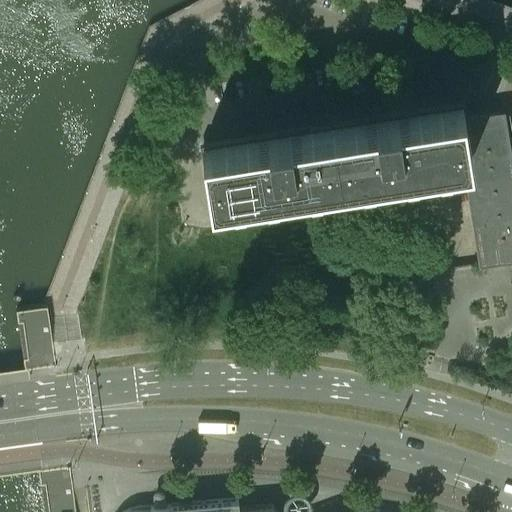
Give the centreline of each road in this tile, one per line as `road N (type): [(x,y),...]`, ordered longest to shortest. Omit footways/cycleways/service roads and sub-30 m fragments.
road 1 (primary): [(511,431),(392,391),(313,377),(191,377),(0,398)]
road 2 (primary): [(0,432),(117,418),(251,418),(378,437),(510,479)]
road 3 (residential): [(472,71),(296,6),(273,5),(181,55),(186,122)]
road 4 (residential): [(186,122),(472,71)]
